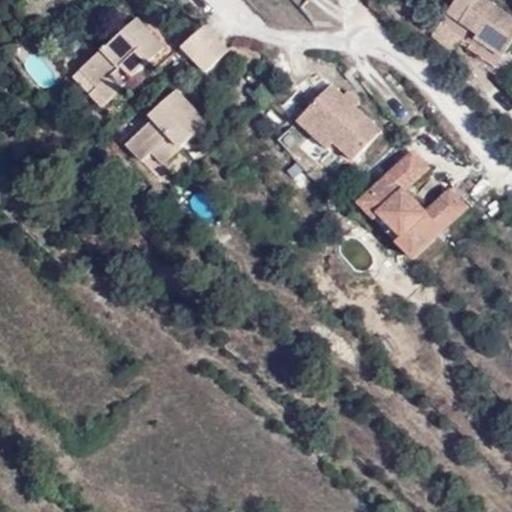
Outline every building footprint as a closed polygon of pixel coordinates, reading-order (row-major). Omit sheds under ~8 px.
[(506,44),(511,47),(511,18),(501,12),(508,0),(459,0),(480,13),(470,30),(502,49),(506,44)] [(155,37),(102,86),(117,102),(110,107),(123,120),(183,65),(155,37)] [(249,69),(225,44),(205,65),(227,89),(249,69)] [(511,62),(511,47),(506,44),(502,49),(499,55),(511,62)] [(117,102),(102,86),(95,92),(110,107),(117,102)] [(377,123),(362,108),(352,98),(316,133),(344,163),(352,157),(372,175),(400,147),(377,123)] [(369,102),(362,108),(377,123),(383,117),(369,102)] [(226,141),(197,110),(171,132),(174,136),(148,162),(163,179),(174,171),(185,181),(226,141)] [(444,186),(429,170),(378,220),(430,277),(482,226),(468,209),(442,232),(436,224),(428,230),(422,222),(429,216),(422,208),(444,186)] [(200,191),(189,201),(205,219),(217,208),(200,191)]
